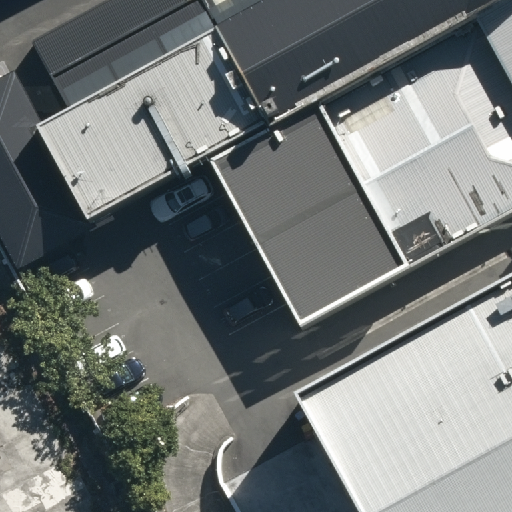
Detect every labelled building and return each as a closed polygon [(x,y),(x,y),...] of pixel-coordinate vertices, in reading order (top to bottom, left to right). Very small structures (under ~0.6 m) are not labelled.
[(30,66),(0,81),(0,195),(32,255),(108,215),(511,6),(511,0),(275,0),(54,112),(30,66)] [(333,111),(221,170),(306,330),(418,271),(511,221),(511,14),(486,29),(333,111)] [(511,511),(511,290),(304,404),(319,430),(364,511),(511,511)] [(0,511),(95,511),(95,510),(94,506),(93,502),(91,498),(89,495),(87,491),(84,488),(81,485),(80,483),(0,327),(0,511)] [(364,511),(319,430),(161,511),(364,511)]
